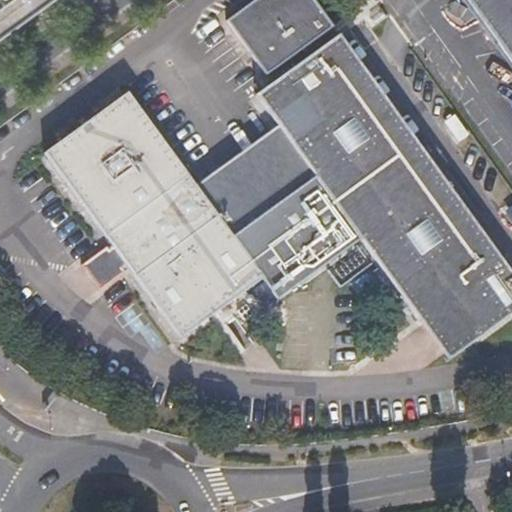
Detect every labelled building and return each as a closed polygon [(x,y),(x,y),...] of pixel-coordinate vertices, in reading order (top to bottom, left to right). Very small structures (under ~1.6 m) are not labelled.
[(0,0),(0,27),(37,0),(0,0)] [(277,68),(318,38),(335,26),(316,0),(254,0),(229,18),(269,74),(277,68)] [(511,0),(467,0),(511,62),(511,0)] [(203,323),(265,278),(280,299),(359,241),(418,321),(449,299),(478,339),(511,314),(511,275),(341,34),(324,47),(283,76),(255,96),(295,150),(302,159),(222,218),(215,209),(131,93),(69,138),(203,323)] [(324,47),(318,38),(277,68),(283,76),(324,47)] [(203,323),(69,138),(48,153),(114,244),(86,264),(105,290),(133,270),(183,339),(203,323)] [(295,150),(215,209),(222,218),(302,159),(295,150)] [(447,362),(478,339),(449,299),(418,321),(447,362)]
